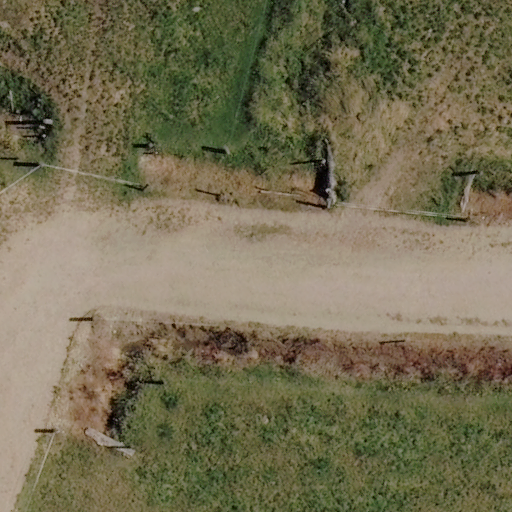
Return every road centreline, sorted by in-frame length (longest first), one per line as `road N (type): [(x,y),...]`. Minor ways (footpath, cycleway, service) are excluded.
road 1 (track): [(0,171),(59,195),(511,228)]
road 2 (track): [(59,195),(0,462)]
